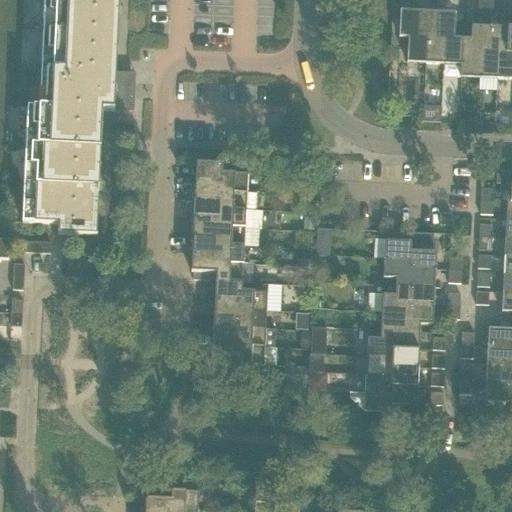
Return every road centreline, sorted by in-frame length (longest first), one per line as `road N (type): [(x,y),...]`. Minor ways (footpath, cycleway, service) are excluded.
road 1 (residential): [(155,285),(160,81),(168,67),(302,67)]
road 2 (residential): [(511,144),(377,141),(341,125),(310,94),(302,67)]
road 3 (residential): [(107,511),(26,503),(27,363)]
road 4 (unclassified): [(27,363),(33,300),(47,279),(155,285)]
